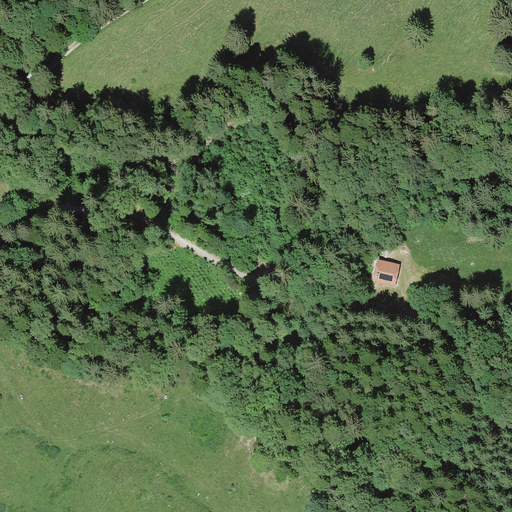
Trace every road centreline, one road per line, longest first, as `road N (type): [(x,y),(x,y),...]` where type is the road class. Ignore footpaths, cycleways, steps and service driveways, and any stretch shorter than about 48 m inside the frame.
road 1 (track): [(0,223),(81,208),(126,213),(298,302),(433,324),(463,349),(477,409),(511,430)]
road 2 (track): [(0,148),(46,70),(141,0)]
